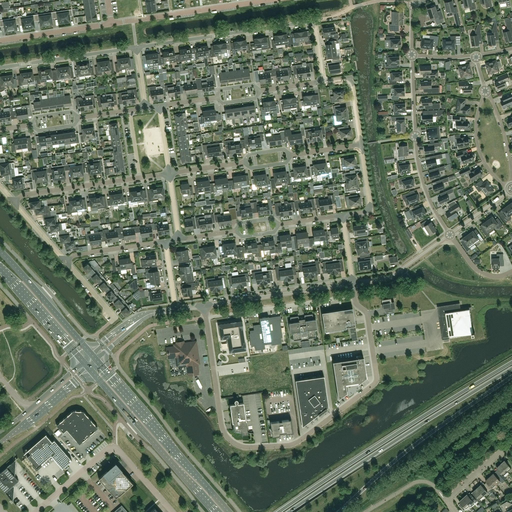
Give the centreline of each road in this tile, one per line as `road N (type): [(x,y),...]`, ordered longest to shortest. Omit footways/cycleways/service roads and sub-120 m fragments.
road 1 (residential): [(352,283),(367,318),(376,381),(288,445),(239,446),(224,434),(204,305)]
road 2 (trunk): [(511,362),(279,511)]
road 3 (trunk): [(289,511),(511,369)]
road 4 (trunk): [(339,511),(413,445),(511,376)]
road 5 (primary): [(228,511),(97,361)]
road 6 (primary): [(89,369),(213,511)]
road 7 (residential): [(449,234),(419,168),(411,55)]
road 8 (unclassified): [(172,511),(116,449),(35,511)]
road 9 (residential): [(136,47),(312,21)]
road 10 (residential): [(270,0),(111,23)]
road 11 (unclassified): [(204,305),(352,283)]
road 12 (residential): [(0,67),(136,47)]
road 13 (primary): [(91,354),(0,252)]
road 14 (residential): [(14,203),(139,177)]
road 15 (primary): [(0,268),(82,361)]
